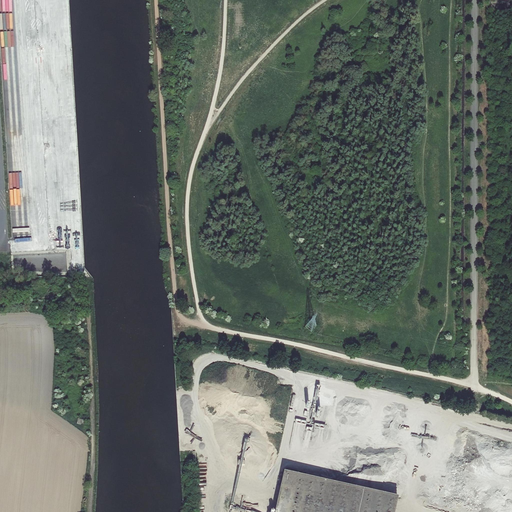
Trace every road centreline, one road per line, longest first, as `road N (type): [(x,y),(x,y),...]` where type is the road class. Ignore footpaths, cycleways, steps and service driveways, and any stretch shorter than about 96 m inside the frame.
road 1 (unknown): [(426,375),(447,292),(452,0)]
road 2 (track): [(156,0),(178,318),(214,329)]
